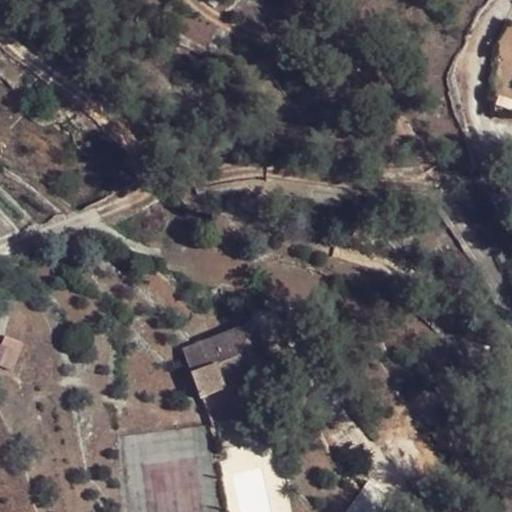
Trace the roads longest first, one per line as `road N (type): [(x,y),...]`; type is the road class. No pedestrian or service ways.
road 1 (unclassified): [(446,185),(267,169),(227,173),(149,188),(0,249)]
road 2 (track): [(182,181),(0,30)]
road 3 (unclassified): [(511,314),(446,185)]
